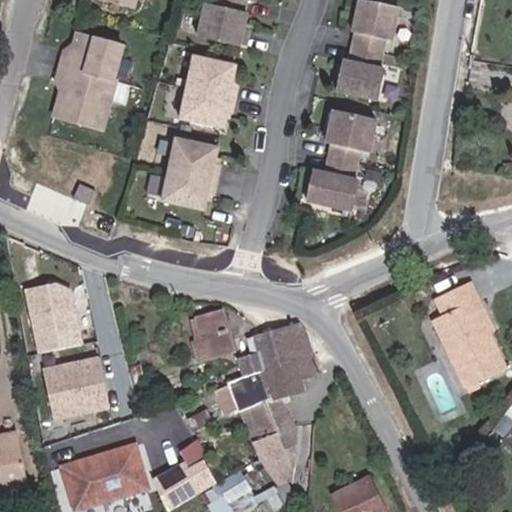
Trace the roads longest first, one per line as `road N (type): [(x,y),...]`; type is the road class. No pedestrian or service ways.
road 1 (unclassified): [(0,211),(143,268),(324,306)]
road 2 (residential): [(415,256),(455,0)]
road 3 (residential): [(324,306),(441,511)]
road 4 (residential): [(38,0),(0,132)]
